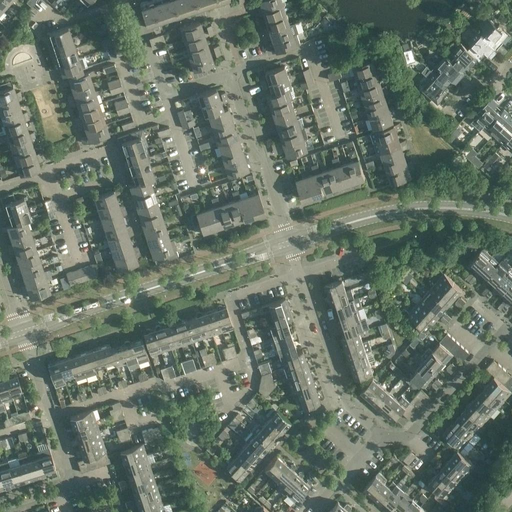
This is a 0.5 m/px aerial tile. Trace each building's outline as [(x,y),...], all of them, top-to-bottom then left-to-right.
[(11,3),(7,0),(0,0),(0,7),(2,9),(8,2),(10,4),(11,3)] [(147,0),(139,3),(146,22),(156,18),(150,0),(147,0)] [(150,0),(156,18),(167,15),(161,0),(150,0)] [(161,0),(167,15),(177,11),(173,0),(161,0)] [(173,0),(177,11),(187,8),(184,0),(173,0)] [(184,0),(187,8),(197,5),(195,0),(184,0)] [(260,0),(262,6),(258,7),(259,11),(283,3),(281,0),(260,0)] [(283,3),(259,11),(260,15),(265,14),(267,20),(286,14),(283,3)] [(26,14),(21,19),(27,24),(31,19),(26,14)] [(286,14),(267,20),(269,26),(265,28),(266,32),(290,24),(286,14)] [(477,31),(498,50),(497,48),(501,43),(499,42),(501,39),(505,43),(511,35),(499,24),(497,26),(488,17),(480,26),(484,29),(480,33),(477,31)] [(199,21),(180,28),(184,38),(203,32),(199,21)] [(290,24),(266,32),(267,36),(272,34),(274,40),(293,34),(290,24)] [(46,34),(48,38),(50,37),(52,43),(71,37),(68,29),(71,28),(70,26),(46,34)] [(461,44),(481,62),(486,57),(485,56),(487,53),(492,58),(498,50),(477,31),(468,41),(472,45),(468,49),(461,44)] [(203,32),(184,38),(187,49),(206,42),(203,32)] [(293,34),(274,40),(276,47),(271,48),(273,53),(300,44),(297,33),(293,34)] [(166,44),(162,34),(149,38),(152,48),(166,44)] [(104,48),(114,45),(111,35),(101,38),(104,48)] [(71,37),(52,43),(54,50),(52,50),(53,55),(77,47),(76,45),(74,46),(71,37)] [(206,42),(187,49),(191,59),(210,53),(206,42)] [(445,55),(445,56),(464,73),(463,71),(466,67),(468,69),(477,59),(481,62),(461,44),(452,54),(454,57),(451,61),(445,55)] [(77,47),(53,55),(55,58),(57,58),(59,64),(78,58),(75,49),(78,49),(77,47)] [(210,53),(191,59),(194,70),(213,63),(210,53)] [(82,56),(78,58),(59,64),(61,70),(59,71),(60,75),(67,73),(82,68),(86,67),(82,56)] [(440,69),(436,74),(447,85),(452,80),(455,83),(464,73),(445,56),(436,66),(440,69)] [(372,59),(353,65),(357,76),(381,68),(379,64),(374,66),(372,59)] [(114,63),(102,67),(104,73),(116,69),(114,63)] [(266,71),(269,82),(290,75),(290,73),(287,74),(285,65),(266,71)] [(82,68),(67,73),(69,78),(83,73),(82,68)] [(309,68),(303,70),(307,81),(312,79),(309,68)] [(381,68),(357,76),(360,86),(379,80),(377,74),(382,72),(381,68)] [(341,76),(339,70),(328,74),(330,80),(341,76)] [(83,73),(69,78),(73,89),(91,82),(89,74),(91,73),(90,71),(83,73)] [(447,85),(436,74),(433,72),(426,80),(427,81),(426,83),(426,85),(427,86),(423,90),(438,103),(447,92),(444,89),(447,85)] [(290,75),(269,82),(272,92),(268,94),(292,86),(289,78),(291,77),(290,75)] [(121,84),(119,78),(107,82),(109,88),(121,84)] [(312,79),(307,81),(301,83),(302,89),(314,85),(312,79)] [(379,80),(360,86),(364,97),(387,89),(386,85),(381,86),(379,80)] [(91,82),(73,89),(76,99),(97,92),(97,90),(94,91),(91,82)] [(121,84),(109,88),(111,94),(123,90),(121,84)] [(0,101),(21,94),(20,90),(15,92),(13,85),(0,89),(0,101)] [(293,97),(289,87),(292,86),(268,94),(270,100),(268,101),(269,105),(293,97)] [(216,88),(197,94),(200,103),(197,104),(198,105),(219,98),(216,88)] [(387,89),(364,97),(367,107),(386,101),(384,94),(389,93),(387,89)] [(97,92),(76,99),(79,109),(98,103),(95,95),(98,94),(97,92)] [(21,94),(0,101),(0,110),(0,112),(19,106),(17,100),(22,98),(21,94)] [(293,97),(269,105),(270,109),(273,108),(275,115),(294,108),(291,100),(293,99),(293,97)] [(483,126),(497,110),(494,107),(498,103),(491,97),(480,109),(482,111),(472,122),(480,130),(483,126)] [(128,104),(126,98),(114,102),(116,108),(128,104)] [(219,98),(198,105),(199,107),(201,106),(204,115),(227,107),(223,108),(219,98)] [(386,101),(367,107),(371,117),(394,109),(393,105),(388,107),(386,101)] [(98,103),(79,109),(83,119),(104,112),(103,110),(101,111),(98,103)] [(128,104),(116,108),(118,114),(130,110),(128,104)] [(19,106),(0,112),(3,121),(1,122),(1,123),(28,115),(26,111),(22,113),(19,106)] [(227,107),(204,115),(209,114),(211,122),(209,123),(209,124),(233,117),(232,113),(230,113),(227,107)] [(294,108),(275,115),(277,121),(274,122),(276,126),(300,118),(299,116),(297,117),(294,108)] [(183,109),(182,109),(177,111),(181,122),(187,120),(183,109)] [(394,109),(371,117),(374,128),(393,122),(391,115),(395,113),(394,109)] [(497,110),(483,126),(484,126),(485,124),(488,127),(486,128),(493,134),(511,115),(504,109),(500,113),(497,110)] [(104,112),(83,119),(86,130),(105,123),(102,115),(105,114),(104,112)] [(28,115),(1,123),(2,125),(4,125),(7,133),(26,127),(24,120),(29,119),(28,115)] [(511,116),(511,115),(493,134),(503,143),(511,133),(511,125),(511,124),(511,122),(511,116)] [(233,117),(209,124),(210,126),(212,126),(215,134),(234,128),(232,121),(235,121),(233,117)] [(301,117),(300,118),(276,126),(277,130),(279,129),(281,135),(305,127),(301,117)] [(187,120),(181,122),(183,128),(195,124),(193,118),(187,120)] [(121,123),(123,129),(135,125),(133,119),(121,123)] [(105,123),(86,130),(90,140),(111,133),(110,131),(108,132),(105,123)] [(400,127),(399,123),(370,132),(374,143),(397,135),(395,129),(400,127)] [(198,125),(193,127),(192,127),(196,136),(201,135),(198,125)] [(169,126),(158,130),(157,130),(159,136),(170,132),(169,126)] [(26,127),(7,133),(10,141),(8,142),(8,144),(34,135),(33,132),(28,133),(26,127)] [(308,138),(305,127),(281,135),(283,141),(281,142),(282,146),(308,138)] [(234,128),(215,134),(218,142),(216,143),(216,145),(240,137),(239,133),(236,134),(234,128)] [(131,139),(129,133),(117,137),(120,147),(123,146),(125,152),(143,146),(141,138),(143,137),(142,135),(131,139)] [(511,133),(503,143),(511,151),(511,133)] [(34,135),(8,144),(9,146),(11,145),(14,154),(33,147),(31,141),(36,139),(34,135)] [(399,141),(397,135),(374,143),(377,153),(382,152),(406,144),(404,140),(399,141)] [(240,137),(216,145),(217,147),(219,146),(222,154),(241,148),(239,142),(241,141),(240,137)] [(307,138),(282,146),(284,150),(286,149),(288,156),(308,150),(305,141),(307,140),(307,138)] [(483,146),(478,142),(474,147),(478,151),(483,146)] [(406,144),(382,152),(385,162),(404,156),(402,149),(407,148),(406,144)] [(143,146),(125,152),(127,159),(124,160),(126,163),(149,156),(149,154),(146,154),(143,146)] [(480,165),(484,161),(476,153),(478,151),(473,146),(468,152),(480,165)] [(483,146),(478,151),(483,155),(487,150),(483,146)] [(33,147),(14,154),(17,162),(10,164),(11,166),(41,156),(40,152),(35,154),(33,147)] [(241,148),(222,154),(225,163),(222,164),(223,166),(247,158),(246,154),(243,155),(241,148)] [(41,156),(11,166),(11,168),(18,166),(21,174),(40,168),(38,161),(42,160),(41,156)] [(149,156),(126,163),(127,167),(129,167),(131,173),(150,167),(147,158),(150,157),(149,156)] [(404,156),(385,162),(389,172),(412,164),(411,160),(406,162),(404,156)] [(355,185),(348,163),(341,165),(338,157),(335,158),(344,185),(351,183),(352,186),(355,185)] [(247,158),(223,166),(224,167),(226,167),(229,175),(248,169),(246,162),(248,162),(247,158)] [(344,185),(335,158),(332,159),(335,167),(327,170),(335,192),(338,191),(337,187),(344,185)] [(359,159),(348,163),(355,185),(359,184),(358,181),(365,178),(359,159)] [(335,192),(327,170),(320,172),(317,163),(314,164),(323,192),(330,190),(331,193),(335,192)] [(323,192),(314,164),(311,165),(314,174),(307,176),(314,199),(318,197),(317,194),(323,192)] [(412,164),(389,172),(392,183),(411,177),(409,170),(413,168),(412,164)] [(150,167),(131,173),(134,179),(131,180),(132,184),(149,179),(154,177),(154,179),(157,178),(155,174),(153,175),(150,167)] [(307,176),(296,180),(303,199),(310,196),(311,200),(314,199),(307,176)] [(149,179),(132,184),(128,185),(129,190),(131,189),(133,195),(152,189),(149,179)] [(94,196),(98,207),(117,201),(115,194),(120,193),(118,189),(94,196)] [(152,189),(133,195),(135,202),(133,202),(134,206),(158,198),(158,197),(155,197),(152,189)] [(255,218),(248,196),(240,198),(238,190),(235,191),(244,218),(250,216),(251,219),(255,218)] [(244,218),(235,191),(232,192),(234,200),(227,203),(234,225),(238,224),(237,220),(244,218)] [(258,192),(248,196),(255,218),(259,217),(257,214),(265,211),(258,192)] [(26,196),(15,199),(13,193),(0,197),(3,207),(6,206),(8,213),(27,207),(24,199),(27,198),(26,196)] [(82,196),(74,198),(76,202),(67,205),(69,211),(81,207),(79,201),(83,200),(82,196)] [(234,225),(227,203),(220,205),(217,196),(214,197),(223,225),(230,223),(231,226),(234,225)] [(223,225),(214,197),(211,198),(214,207),(207,209),(214,232),(217,230),(216,227),(223,225)] [(158,198),(134,206),(136,210),(138,209),(140,216),(159,209),(156,201),(159,200),(158,198)] [(42,214),(43,217),(44,220),(55,216),(50,199),(44,200),(47,212),(42,214)] [(117,201),(98,207),(101,217),(125,209),(124,206),(119,207),(117,201)] [(8,213),(12,223),(12,224),(26,219),(31,218),(30,218),(33,217),(32,215),(30,216),(27,207),(8,213)] [(125,209),(101,217),(105,228),(124,221),(121,215),(126,213),(125,209)] [(159,209),(140,216),(142,222),(140,223),(141,227),(165,219),(164,217),(162,218),(159,209)] [(214,232),(207,209),(196,213),(202,232),(209,229),(210,233),(214,232)] [(12,224),(12,223),(7,225),(2,227),(4,231),(8,229),(10,236),(29,229),(26,219),(12,224)] [(165,219),(141,227),(142,231),(145,230),(147,236),(166,230),(163,222),(165,221),(165,219)] [(124,221),(105,228),(108,238),(132,230),(131,226),(126,228),(124,221)] [(29,229),(10,236),(12,242),(8,244),(9,247),(35,239),(34,237),(32,238),(29,229)] [(132,230),(108,238),(111,248),(130,242),(128,236),(133,234),(132,230)] [(166,230),(147,236),(149,243),(147,243),(148,247),(172,240),(171,238),(169,238),(166,230)] [(35,239),(9,247),(10,252),(15,250),(17,256),(36,250),(33,242),(36,241),(35,239)] [(172,240),(148,247),(149,251),(151,250),(154,257),(173,251),(170,242),(172,241),(172,240)] [(130,242),(111,248),(115,258),(139,251),(137,247),(132,248),(130,242)] [(36,250),(17,256),(19,263),(14,264),(16,268),(32,263),(42,259),(41,258),(39,258),(36,250)] [(139,251),(115,258),(118,269),(137,263),(135,256),(140,254),(139,251)] [(468,265),(476,272),(488,259),(480,252),(468,265)] [(42,259),(32,263),(16,268),(17,272),(22,270),(24,277),(32,274),(43,271),(40,262),(42,261),(42,259)] [(488,259),(476,272),(484,280),(500,262),(499,262),(496,266),(488,259)] [(500,262),(484,280),(488,276),(496,283),(508,269),(500,262)] [(95,265),(94,265),(89,267),(93,279),(99,277),(95,265)] [(89,267),(83,269),(87,280),(93,279),(89,267)] [(83,269),(78,271),(82,282),(87,280),(83,269)] [(511,273),(508,269),(496,283),(503,290),(500,294),(511,280),(511,273)] [(43,271),(32,274),(24,277),(26,283),(21,285),(22,289),(32,286),(49,280),(48,278),(46,279),(43,271)] [(78,271),(72,272),(76,284),(82,282),(78,271)] [(72,272),(67,274),(71,286),(76,284),(72,272)] [(444,273),(437,281),(454,297),(462,289),(444,273)] [(49,280),(32,286),(22,289),(24,293),(29,291),(31,298),(50,291),(47,283),(49,282),(49,280)] [(325,285),(329,296),(345,290),(342,280),(325,285)] [(511,280),(500,294),(508,301),(511,296),(511,280)] [(437,281),(430,289),(447,305),(454,297),(437,281)] [(351,288),(345,290),(329,296),(332,306),(337,304),(354,299),(351,288)] [(430,289),(422,298),(440,313),(447,305),(430,289)] [(285,298),(268,304),(261,306),(263,311),(270,309),(272,314),(289,309),(285,298)] [(422,298),(415,306),(433,321),(440,313),(422,298)] [(354,299),(337,304),(341,314),(358,309),(354,299)] [(226,305),(215,309),(222,331),(233,328),(226,305)] [(415,306),(409,313),(408,314),(425,330),(433,321),(415,306)] [(215,309),(205,312),(212,335),(222,331),(215,309)] [(289,309),(272,314),(275,324),(275,325),(287,321),(292,319),(289,309)] [(358,309),(341,314),(344,325),(361,319),(358,309)] [(205,312),(195,316),(202,338),(212,335),(205,312)] [(195,316),(184,319),(192,341),(202,338),(195,316)] [(184,319),(174,322),(182,345),(192,341),(184,319)] [(344,325),(347,335),(359,331),(364,330),(361,319),(344,325)] [(275,325),(275,324),(270,326),(273,337),(290,331),(287,321),(275,325)] [(174,322),(164,326),(171,348),(182,345),(174,322)] [(164,326),(154,329),(161,351),(171,348),(164,326)] [(154,329),(143,333),(150,355),(161,351),(154,329)] [(276,347),(293,341),(290,331),(273,337),(268,338),(270,343),(275,341),(276,347)] [(347,335),(342,336),(345,347),(362,341),(359,331),(347,335)] [(439,341),(440,342),(444,346),(452,337),(447,333),(439,341)] [(452,337),(444,346),(448,350),(456,341),(452,337)] [(149,360),(142,339),(131,342),(138,363),(149,360)] [(362,341),(345,347),(349,357),(366,352),(371,350),(368,340),(362,341)] [(293,341),(276,347),(280,357),(297,351),(293,341)] [(456,341),(448,350),(453,354),(461,345),(456,341)] [(138,363),(131,342),(121,346),(127,363),(129,369),(139,366),(138,363)] [(440,342),(432,351),(446,362),(453,354),(448,350),(444,346),(440,342)] [(109,344),(99,347),(105,364),(115,361),(111,349),(109,344)] [(237,356),(236,353),(233,345),(228,347),(231,358),(237,356)] [(461,345),(453,354),(457,358),(465,349),(461,345)] [(121,346),(111,349),(115,361),(116,366),(127,363),(121,346)] [(99,347),(89,350),(94,367),(105,364),(99,347)] [(231,358),(228,347),(222,348),(225,360),(231,358)] [(465,349),(457,358),(461,362),(469,352),(465,349)] [(96,374),(94,367),(89,350),(79,354),(86,377),(96,374)] [(284,367),(305,360),(302,350),(297,351),(280,357),(284,367)] [(211,365),(217,363),(213,351),(207,353),(211,365)] [(432,351),(425,359),(438,371),(446,362),(432,351)] [(366,352),(349,357),(352,367),(369,362),(366,352)] [(211,365),(207,353),(201,355),(205,367),(211,365)] [(86,377),(79,354),(68,357),(74,374),(76,380),(86,377)] [(68,357),(58,361),(64,378),(74,374),(68,357)] [(190,371),(196,369),(192,358),(187,360),(190,371)] [(493,358),(485,367),(490,371),(498,362),(493,358)] [(425,359),(418,367),(431,379),(438,371),(425,359)] [(190,371),(187,360),(181,362),(185,373),(190,371)] [(287,377),(292,376),(309,370),(305,360),(284,367),(287,377)] [(58,361),(47,364),(53,381),(54,385),(59,383),(58,379),(64,378),(58,361)] [(369,362),(352,367),(356,378),(373,372),(369,362)] [(498,362),(490,371),(494,375),(502,366),(498,362)] [(170,378),(176,376),(172,365),(166,367),(170,378)] [(502,366),(494,375),(495,375),(499,379),(507,370),(502,366)] [(170,378),(166,367),(160,369),(164,380),(170,378)] [(418,367),(411,375),(424,387),(431,379),(418,367)] [(13,375),(6,378),(12,395),(22,391),(17,374),(16,374),(15,371),(13,370),(11,371),(13,375)] [(309,370),(292,376),(295,386),(312,380),(309,370)] [(507,370),(499,379),(503,383),(506,380),(511,374),(507,370)] [(503,383),(499,379),(495,375),(487,384),(504,400),(511,390),(511,385),(506,380),(503,383)] [(361,391),(369,398),(381,385),(373,377),(361,391)] [(6,378),(0,379),(0,394),(1,398),(2,398),(12,395),(6,378)] [(312,380),(295,386),(299,396),(316,391),(312,380)] [(269,384),(260,383),(258,390),(265,396),(274,386),(273,383),(269,384)] [(504,400),(487,384),(479,392),(497,408),(504,400)] [(381,385),(369,398),(377,405),(389,392),(381,385)] [(420,390),(416,394),(425,402),(429,398),(420,390)] [(316,391),(299,396),(302,407),(319,401),(316,391)] [(389,392),(377,405),(385,412),(397,399),(389,392)] [(497,408),(479,392),(472,400),(490,416),(497,408)] [(425,402),(416,394),(412,399),(421,407),(425,402)] [(397,399),(385,412),(393,420),(400,412),(404,408),(408,403),(409,403),(404,399),(401,403),(397,399)] [(421,407),(412,399),(409,403),(408,403),(417,411),(421,407)] [(490,416),(472,400),(465,408),(483,424),(490,416)] [(111,404),(113,408),(109,409),(111,415),(122,411),(121,406),(120,406),(119,401),(111,404)] [(417,411),(408,403),(404,408),(413,416),(417,411)] [(413,416),(404,408),(400,412),(409,420),(413,416)] [(483,424),(465,408),(458,416),(475,432),(483,424)] [(92,409),(70,417),(73,427),(96,420),(92,409)] [(277,410),(269,418),(283,430),(290,422),(277,410)] [(122,411),(111,415),(113,421),(124,417),(122,411)] [(475,432),(458,416),(451,424),(468,440),(475,432)] [(269,418),(262,426),(275,438),(283,430),(269,418)] [(96,420),(73,427),(77,438),(99,430),(96,420)] [(468,440),(451,424),(443,433),(461,448),(468,440)] [(127,426),(116,430),(118,435),(129,432),(127,426)] [(162,437),(158,426),(153,427),(156,439),(162,437)] [(262,426),(255,434),(268,446),(275,438),(262,426)] [(153,427),(147,429),(151,441),(156,439),(153,427)] [(147,429),(141,431),(145,443),(151,441),(147,429)] [(99,430),(77,438),(80,448),(102,441),(99,430)] [(243,438),(248,442),(261,454),(268,446),(255,434),(251,430),(243,438)] [(129,432),(118,435),(120,441),(131,438),(129,432)] [(80,448),(84,458),(84,459),(89,457),(95,455),(100,453),(106,451),(102,441),(80,448)] [(261,454),(248,442),(241,450),(254,462),(261,454)] [(142,443),(134,446),(120,451),(124,461),(146,454),(142,443)] [(474,444),(468,452),(471,454),(478,447),(474,444)] [(241,450),(233,458),(247,470),(254,462),(241,450)] [(458,450),(450,458),(468,473),(475,465),(458,450)] [(106,451),(100,453),(104,464),(110,462),(106,451)] [(412,468),(414,466),(420,459),(411,451),(403,459),(412,468)] [(51,453),(40,457),(45,474),(56,470),(51,453)] [(100,453),(95,455),(98,466),(104,464),(100,453)] [(146,454),(124,461),(127,471),(149,464),(146,454)] [(95,455),(89,457),(92,468),(98,466),(95,455)] [(276,455),(265,469),(273,476),(285,463),(276,455)] [(40,457),(32,459),(30,460),(35,477),(45,474),(40,457)] [(84,459),(84,458),(83,459),(87,470),(92,468),(89,457),(84,459)] [(233,458),(226,466),(226,467),(239,478),(247,470),(233,458)] [(468,473),(450,458),(443,466),(461,482),(468,473)] [(83,459),(77,461),(81,472),(87,470),(83,459)] [(30,460),(20,463),(25,480),(35,477),(30,460)] [(15,483),(9,466),(8,461),(0,463),(0,472),(4,486),(15,483)] [(20,463),(9,466),(15,483),(25,480),(20,463)] [(285,463),(273,476),(281,483),(293,470),(295,467),(295,465),(293,463),(290,467),(285,463)] [(149,464),(127,471),(130,482),(153,474),(149,464)] [(461,482),(443,466),(436,474),(453,490),(461,482)] [(293,470),(281,483),(289,490),(301,477),(303,474),(303,472),(301,470),(298,474),(293,470)] [(153,474),(130,482),(134,492),(156,485),(153,474)] [(364,488),(372,495),(384,482),(376,474),(364,488)] [(453,490),(436,474),(429,482),(446,498),(453,490)] [(301,477),(289,490),(297,498),(311,482),(311,479),(310,478),(306,482),(301,477)] [(384,482),(372,495),(381,503),(384,498),(396,485),(392,489),(384,482)] [(156,485),(134,492),(137,502),(159,495),(156,485)] [(396,485),(384,498),(392,505),(404,492),(396,485)] [(404,492),(392,505),(399,511),(400,511),(412,499),(404,492)] [(159,495),(137,502),(140,511),(141,511),(163,505),(159,495)] [(400,511),(415,511),(421,506),(420,506),(422,504),(418,501),(416,503),(412,499),(400,511)] [(343,511),(346,509),(337,502),(328,511),(343,511)]
